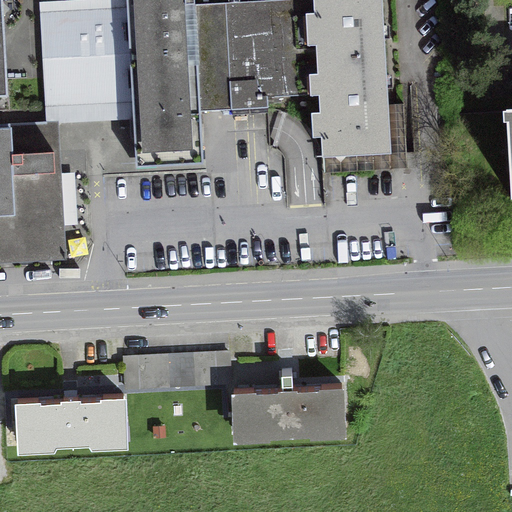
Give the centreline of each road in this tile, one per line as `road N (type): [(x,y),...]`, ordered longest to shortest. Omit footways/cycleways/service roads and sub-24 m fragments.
road 1 (primary): [(423,292),(0,314)]
road 2 (residential): [(408,0),(423,292)]
